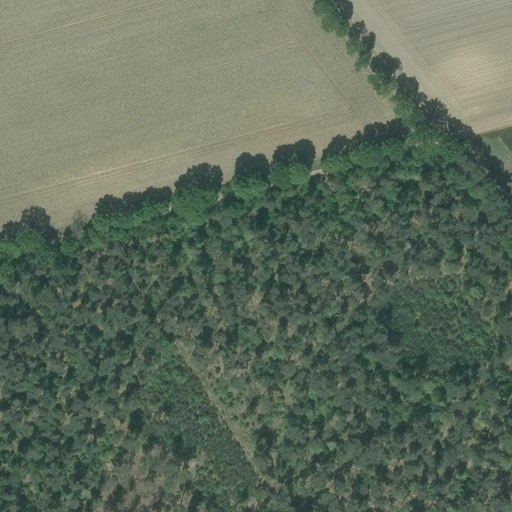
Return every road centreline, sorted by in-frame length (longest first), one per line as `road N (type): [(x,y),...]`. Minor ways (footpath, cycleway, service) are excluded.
road 1 (track): [(0,258),(511,121)]
road 2 (track): [(325,0),(432,143)]
